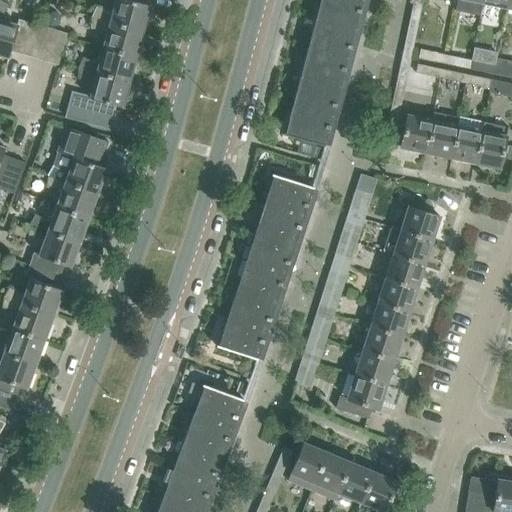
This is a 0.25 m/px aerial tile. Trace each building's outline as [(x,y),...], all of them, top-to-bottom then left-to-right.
[(0,0),(0,55),(8,58),(10,51),(18,24),(17,24),(0,19),(8,4),(0,0)] [(91,17),(143,31),(149,5),(142,3),(130,0),(114,0),(111,14),(96,7),(91,17)] [(292,105),(284,135),(326,146),(334,116),(341,87),(349,58),(356,29),(363,0),(318,0),(314,18),(307,47),(299,76),(292,105)] [(422,0),(413,0),(411,9),(420,11),(422,0)] [(420,11),(411,9),(409,21),(418,23),(420,11)] [(143,31),(91,17),(90,28),(107,29),(102,47),(136,56),(143,31)] [(31,23),(18,19),(17,24),(18,24),(10,51),(22,54),(31,23)] [(418,23),(409,21),(406,33),(415,35),(418,23)] [(31,23),(22,54),(33,57),(43,26),(31,23)] [(54,29),(43,26),(33,57),(45,61),(54,29)] [(67,33),(54,29),(45,61),(58,64),(67,33)] [(415,35),(406,33),(404,46),(413,47),(415,35)] [(413,47),(404,46),(401,58),(410,60),(413,47)] [(82,57),(77,67),(129,81),(136,56),(102,47),(98,64),(82,57)] [(419,58),(438,62),(440,54),(420,50),(419,58)] [(450,65),(469,69),(470,60),(452,56),(450,65)] [(410,60),(401,58),(399,70),(407,72),(410,60)] [(470,60),(469,69),(487,73),(489,64),(470,60)] [(415,73),(440,78),(442,69),(417,64),(415,73)] [(499,75),(511,77),(511,68),(501,66),(499,75)] [(129,81),(77,67),(77,78),(93,80),(89,97),(89,98),(115,105),(122,107),(129,81)] [(442,69),(440,78),(459,82),(461,73),(442,69)] [(407,72),(399,70),(396,82),(405,84),(407,72)] [(471,84),(489,88),(491,80),(473,76),(471,84)] [(489,88),(488,92),(511,97),(511,83),(491,80),(489,88)] [(405,84),(396,82),(394,94),(402,96),(405,84)] [(89,98),(89,97),(72,92),(65,117),(109,129),(115,105),(89,98)] [(402,96),(394,94),(391,107),(400,108),(402,96)] [(400,108),(391,107),(388,119),(397,121),(400,108)] [(425,152),(450,157),(456,125),(458,117),(433,112),(432,120),(425,152)] [(400,147),(425,152),(432,120),(406,115),(400,147)] [(397,121),(388,119),(386,131),(395,133),(397,121)] [(450,157),(474,163),(481,130),(456,125),(450,157)] [(74,156),(99,166),(108,142),(66,127),(57,152),(73,157),(74,156)] [(481,130),(474,163),(499,168),(506,135),(481,130)] [(13,158),(2,154),(0,160),(0,188),(2,189),(13,158)] [(47,175),(97,193),(106,168),(99,166),(74,156),(73,157),(67,174),(53,165),(47,175)] [(26,163),(13,158),(2,189),(14,194),(26,163)] [(272,174),(216,346),(257,360),(313,187),(272,174)] [(97,193),(47,175),(45,186),(62,189),(56,206),(89,218),(97,193)] [(349,208),(358,210),(363,192),(355,189),(349,208)] [(363,192),(358,210),(366,213),(372,194),(363,192)] [(50,223),(35,214),(29,224),(80,242),(89,218),(56,206),(50,223)] [(400,230),(432,240),(439,216),(408,206),(400,230)] [(345,220),(342,232),(350,234),(354,222),(345,220)] [(350,234),(348,240),(356,243),(362,225),(354,222),(350,234)] [(38,255),(64,265),(71,267),(80,242),(29,224),(28,235),(44,238),(38,254),(38,255)] [(383,251),(393,254),(424,264),(432,240),(400,230),(391,227),(383,251)] [(342,232),(338,244),(346,246),(348,240),(350,234),(342,232)] [(348,240),(346,246),(342,258),(351,261),(356,243),(348,240)] [(334,256),(342,258),(346,246),(338,244),(334,256)] [(30,278),(56,287),(64,265),(38,255),(38,254),(34,252),(25,277),(29,279),(30,278)] [(385,278),(416,288),(424,264),(393,254),(385,278)] [(326,280),(335,282),(338,270),(330,268),(326,280)] [(338,270),(335,282),(333,288),(341,291),(347,273),(338,270)] [(9,287),(3,297),(53,315),(62,290),(56,287),(30,278),(29,279),(23,295),(9,287)] [(377,303),(409,313),(416,288),(385,278),(377,303)] [(335,282),(326,280),(323,292),(331,294),(333,288),(335,282)] [(331,294),(327,306),(335,309),(341,291),(333,288),(331,294)] [(319,304),(327,306),(331,294),(323,292),(319,304)] [(18,311),(12,327),(45,339),(53,315),(3,297),(1,308),(18,311)] [(370,327),(401,337),(409,313),(377,303),(370,327)] [(311,328),(319,331),(323,319),(315,316),(311,328)] [(318,337),(326,339),(331,321),(323,319),(319,331),(318,337)] [(0,340),(0,350),(36,364),(45,339),(12,327),(6,344),(0,340)] [(394,361),(401,337),(370,327),(362,351),(394,361)] [(311,328),(307,340),(316,343),(318,337),(319,331),(311,328)] [(318,337),(316,343),(312,354),(320,357),(326,339),(318,337)] [(304,352),(312,354),(316,343),(307,340),(304,352)] [(0,359),(0,360),(0,379),(20,386),(27,389),(36,364),(0,350),(0,359)] [(355,374),(386,384),(394,361),(362,351),(355,374)] [(298,370),(306,373),(310,361),(302,358),(298,370)] [(306,373),(302,385),(310,388),(318,363),(310,361),(306,373)] [(306,373),(298,370),(294,382),(302,385),(306,373)] [(386,384),(355,374),(347,399),(371,407),(378,409),(386,384)] [(0,392),(16,398),(20,386),(0,379),(0,392)] [(154,511),(201,511),(211,484),(222,456),(232,428),(243,399),(202,384),(191,412),(181,441),(171,469),(160,497),(154,511)] [(16,398),(0,392),(0,405),(11,410),(16,398)] [(371,407),(347,399),(344,411),(367,418),(371,407)] [(311,490),(314,483),(327,453),(303,443),(288,481),(311,490)] [(291,451),(283,448),(278,459),(286,463),(291,451)] [(314,483),(338,493),(350,462),(327,453),(314,483)] [(286,463),(278,459),(273,471),(282,474),(286,463)] [(374,472),(350,462),(338,493),(361,502),(374,472)] [(282,474),(273,471),(269,482),(277,486),(282,474)] [(374,472),(361,502),(383,511),(384,511),(397,482),(374,472)] [(493,511),(511,511),(511,481),(498,479),(495,495),(493,507),(492,511),(493,511)] [(277,486),(269,482),(264,494),(272,497),(277,486)] [(493,507),(495,495),(468,491),(466,503),(493,507)] [(272,497),(264,494),(259,505),(267,509),(272,497)] [(492,511),(493,507),(466,503),(464,511),(493,511),(492,511)]
